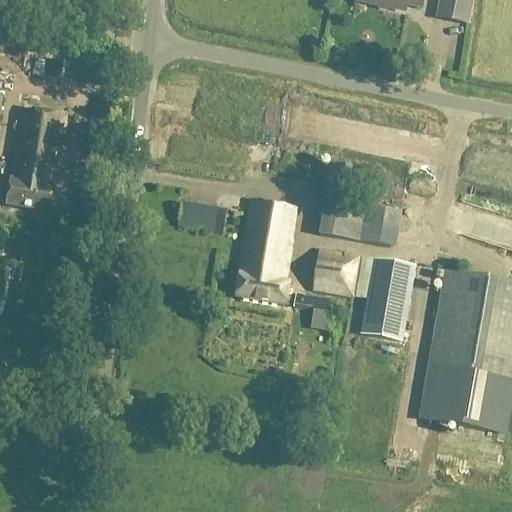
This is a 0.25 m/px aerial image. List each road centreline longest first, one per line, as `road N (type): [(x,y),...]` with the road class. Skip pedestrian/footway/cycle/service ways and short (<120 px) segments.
road 1 (unclassified): [(79,511),(146,48)]
road 2 (unclassified): [(511,115),(146,48)]
